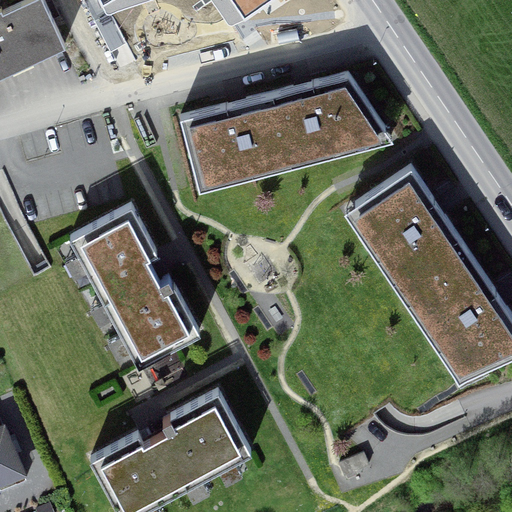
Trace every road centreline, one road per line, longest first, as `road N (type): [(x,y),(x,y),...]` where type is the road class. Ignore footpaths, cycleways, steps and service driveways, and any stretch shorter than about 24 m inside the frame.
road 1 (residential): [(0,131),(386,18)]
road 2 (secondary): [(511,207),(386,18)]
